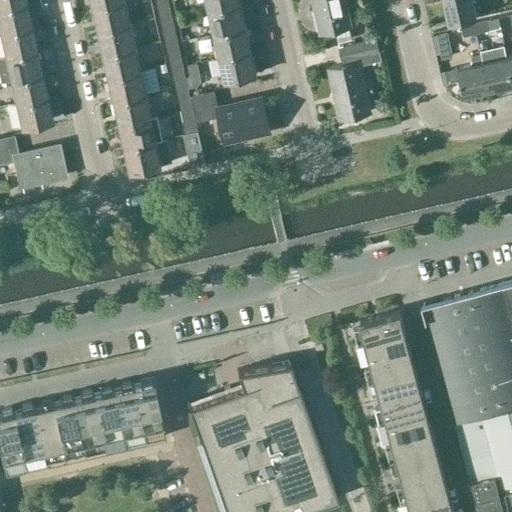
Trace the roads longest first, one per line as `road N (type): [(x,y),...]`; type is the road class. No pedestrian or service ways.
road 1 (unclassified): [(0,345),(511,224)]
road 2 (residential): [(107,196),(65,0)]
road 3 (residential): [(511,118),(463,128),(440,118),(411,0)]
road 4 (residential): [(312,149),(279,0)]
